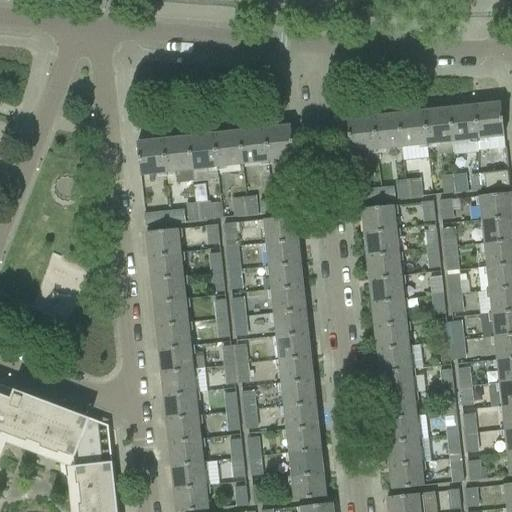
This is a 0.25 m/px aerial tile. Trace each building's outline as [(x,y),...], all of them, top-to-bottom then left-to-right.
[(500,105),(474,108),(478,140),(504,137),(500,105)] [(474,108),(449,110),(452,143),(478,140),(474,108)] [(449,110),(423,113),(427,146),(452,143),(449,110)] [(423,113),(398,116),(402,149),(403,162),(428,159),(426,146),(427,146),(423,113)] [(398,116),(372,119),(376,151),(401,149),(398,116)] [(376,151),(372,119),(346,122),(350,154),(376,151)] [(290,127),(264,130),(268,163),(294,160),(290,127)] [(264,130),(238,133),(242,166),(268,163),(264,130)] [(238,133),(213,136),(217,169),(242,166),(238,133)] [(213,136),(187,139),(191,172),(192,182),(193,184),(218,181),(217,169),(213,136)] [(162,142),(166,174),(175,173),(176,184),(192,182),(191,172),(187,139),(162,142)] [(140,177),(166,174),(162,142),(136,145),(140,177)] [(510,188),(508,172),(484,174),(485,191),(510,188)] [(483,174),(469,176),(471,192),(485,191),(483,174)] [(465,175),(456,176),(458,193),(467,192),(465,175)] [(442,177),(441,177),(443,194),(444,194),(446,194),(458,193),(456,176),(442,177)] [(420,180),(405,181),(407,199),(421,197),(420,180)] [(397,182),(395,182),(397,200),(398,199),(407,199),(405,181),(399,182),(397,182)] [(394,188),(380,190),(382,201),(395,200),(394,188)] [(382,201),(380,190),(355,193),(356,204),(382,201)] [(479,197),(481,221),(511,217),(511,209),(510,193),(479,197)] [(298,197),(272,200),(273,213),(299,210),(298,197)] [(253,198),(246,199),(248,216),(254,215),(255,215),(257,215),(256,198),(253,198)] [(232,200),(231,200),(232,217),(234,217),(248,216),(246,199),(232,200)] [(273,213),(272,200),(259,202),(260,215),(273,213)] [(440,201),(438,202),(441,222),(453,220),(451,200),(440,201)] [(421,203),(420,203),(423,223),(424,223),(427,222),(435,222),(433,202),(421,203)] [(209,203),(195,204),(197,221),(211,220),(209,203)] [(195,204),(185,205),(187,222),(197,221),(195,204)] [(380,207),(360,209),(363,233),(394,230),(392,216),(397,216),(396,208),(396,207),(391,208),(391,206),(380,207)] [(182,210),(170,212),(171,224),(184,223),(182,210)] [(171,224),(170,212),(143,214),(145,227),(171,224)] [(263,220),(265,244),(297,241),(294,217),(263,220)] [(511,217),(481,221),(484,244),(511,241),(511,217)] [(236,224),(224,225),(225,243),(238,242),(236,224)] [(206,227),(205,227),(207,246),(209,246),(219,245),(217,226),(206,227)] [(453,229),(442,230),(442,231),(444,248),(456,247),(454,230),(453,229)] [(145,233),(148,257),(179,254),(176,230),(145,233)] [(363,233),(366,256),(397,253),(394,230),(363,233)] [(425,233),(423,233),(425,250),(427,250),(438,248),(436,232),(425,233)] [(265,244),(268,267),(299,264),(297,241),(265,244)] [(511,241),(484,244),(486,267),(511,264),(511,241)] [(456,247),(444,248),(446,267),(458,266),(456,247)] [(427,250),(425,250),(428,269),(429,269),(440,268),(438,248),(427,250)] [(239,253),(227,254),(228,272),(241,270),(239,253)] [(366,256),(368,280),(399,276),(397,253),(366,256)] [(148,257),(150,280),(182,277),(179,254),(148,257)] [(220,254),(208,255),(210,274),(222,272),(220,254)] [(268,267),(270,291),(302,287),(299,264),(268,267)] [(487,268),(477,270),(480,292),(489,291),(511,288),(511,264),(486,267),(487,268)] [(241,270),(228,272),(230,291),(243,290),(241,270)] [(222,272),(210,274),(212,293),(225,292),(222,272)] [(459,275),(447,277),(449,295),(461,294),(459,275)] [(368,280),(371,303),(402,299),(399,276),(368,280)] [(150,280),(153,303),(184,300),(182,277),(150,280)] [(441,278),(429,280),(431,296),(443,295),(441,278)] [(270,291),(273,314),(304,310),(302,287),(270,291)] [(511,288),(489,291),(492,314),(511,311),(511,288)] [(461,294),(449,295),(451,314),(463,312),(461,294)] [(443,295),(431,296),(433,316),(445,314),(443,295)] [(243,299),(231,300),(233,318),(246,317),(243,299)] [(371,303),(373,326),(404,323),(402,299),(371,303)] [(153,303),(156,327),(187,323),(184,300),(153,303)] [(225,300),(213,302),(215,320),(228,319),(225,300)] [(273,314),(276,337),(307,334),(304,310),(273,314)] [(511,311),(492,314),(494,337),(511,335),(511,311)] [(246,317),(233,318),(235,338),(248,336),(246,317)] [(228,319),(215,320),(217,340),(230,338),(228,319)] [(462,322),(450,323),(452,341),(452,342),(463,340),(462,322)] [(156,327),(158,350),(189,346),(187,323),(156,327)] [(373,326),(376,349),(407,346),(404,323),(373,326)] [(450,323),(436,325),(438,342),(452,341),(450,323)] [(276,337),(278,360),(309,357),(307,334),(276,337)] [(511,335),(494,337),(497,360),(511,358),(511,335)] [(465,360),(463,340),(452,342),(455,361),(465,360)] [(452,341),(438,342),(440,362),(455,361),(452,342),(452,341)] [(233,347),(235,365),(248,364),(246,345),(233,347)] [(158,350),(161,373),(192,370),(189,346),(158,350)] [(407,346),(376,349),(379,372),(409,369),(422,368),(420,346),(407,347),(407,346)] [(233,347),(221,348),(222,366),(235,365),(233,347)] [(278,360),(281,384),(312,380),(309,357),(278,360)] [(511,358),(497,360),(499,383),(511,382),(511,358)] [(250,383),(248,364),(235,365),(237,384),(250,383)] [(235,365),(222,366),(225,386),(226,386),(237,384),(235,365)] [(379,372),(381,396),(412,392),(409,369),(379,372)] [(457,371),(459,388),(471,387),(469,369),(457,371)] [(161,373),(163,396),(194,393),(192,370),(161,373)] [(451,371),(438,373),(440,389),(442,389),(443,389),(449,388),(453,388),(451,371)] [(281,384),(283,407),(315,403),(312,380),(281,384)] [(511,382),(499,383),(502,407),(511,405),(511,382)] [(116,511),(108,427),(0,385),(0,435),(1,433),(57,454),(58,452),(73,458),(76,484),(78,484),(79,493),(77,493),(78,506),(78,511),(116,511)] [(471,387),(459,388),(461,407),(473,405),(471,387)] [(442,389),(440,389),(443,409),(444,409),(444,408),(455,407),(453,388),(449,388),(443,389),(442,389)] [(241,392),(243,411),(255,410),(253,391),(241,392)] [(381,396),(384,419),(415,415),(412,392),(381,396)] [(163,396),(166,419),(197,416),(194,393),(163,396)] [(224,394),(223,395),(225,413),(226,413),(238,412),(236,393),(224,394)] [(283,407),(286,430),(317,427),(315,403),(283,407)] [(511,405),(502,407),(504,430),(511,429),(511,405)] [(255,410),(243,411),(245,430),(257,429),(255,410)] [(226,413),(225,413),(227,433),(228,432),(240,431),(238,412),(226,413)] [(384,419),(386,442),(417,439),(415,415),(384,419)] [(166,419),(168,443),(199,439),(197,416),(166,419)] [(462,417),(464,434),(476,433),(474,416),(462,417)] [(457,418),(444,419),(446,436),(459,434),(457,418)] [(286,430),(289,453),(320,450),(317,427),(286,430)] [(476,433),(464,434),(466,453),(478,452),(476,433)] [(459,434),(446,436),(448,455),(460,454),(461,454),(459,434)] [(246,439),(248,458),(260,456),(258,438),(246,439)] [(168,443),(171,466),(202,462),(199,439),(168,443)] [(386,442),(389,465),(420,462),(417,439),(386,442)] [(229,441),(228,441),(230,459),(231,459),(243,458),(241,440),(229,441)] [(289,453),(291,476),(322,473),(320,450),(289,453)] [(260,456),(248,458),(251,477),(262,476),(260,456)] [(231,459),(230,459),(232,479),(233,479),(245,478),(243,458),(231,459)] [(468,462),(467,463),(469,483),(470,483),(481,481),(479,461),(470,462),(468,462)] [(171,466),(173,489),(204,486),(202,462),(171,466)] [(420,462),(389,465),(392,489),(422,486),(420,462)] [(450,464),(449,464),(451,484),(452,484),(464,483),(461,463),(450,464)] [(322,473),(291,476),(294,500),(325,497),(322,473)] [(204,486),(173,489),(175,511),(184,511),(207,510),(204,486)] [(253,487),(251,487),(253,505),(254,505),(257,505),(265,504),(264,486),(253,487)] [(235,488),(233,488),(235,507),(236,507),(247,506),(246,488),(236,488),(235,488)] [(465,490),(467,509),(479,507),(477,489),(465,490)] [(447,492),(446,492),(448,510),(449,510),(451,510),(460,509),(458,491),(447,492)] [(407,495),(387,497),(388,511),(436,511),(435,503),(434,493),(418,495),(418,494),(407,495)]
